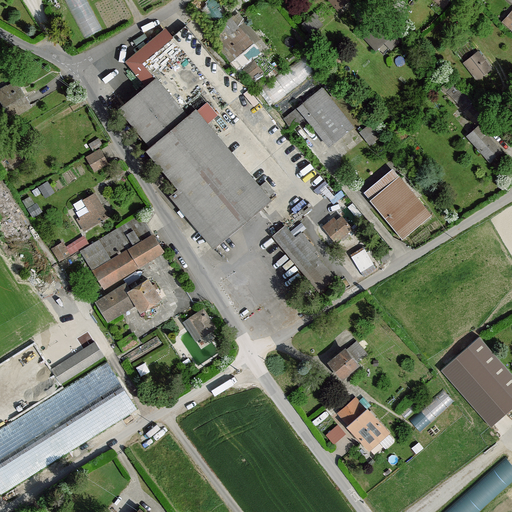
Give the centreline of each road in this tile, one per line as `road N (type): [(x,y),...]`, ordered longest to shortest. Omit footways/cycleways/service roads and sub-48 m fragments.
road 1 (unclassified): [(252,356),(72,66)]
road 2 (unclassified): [(252,356),(511,196)]
road 3 (unclassified): [(5,511),(252,356)]
road 4 (unclassified): [(366,511),(252,356)]
road 5 (unclassified): [(185,0),(72,66)]
road 6 (track): [(164,411),(238,511)]
